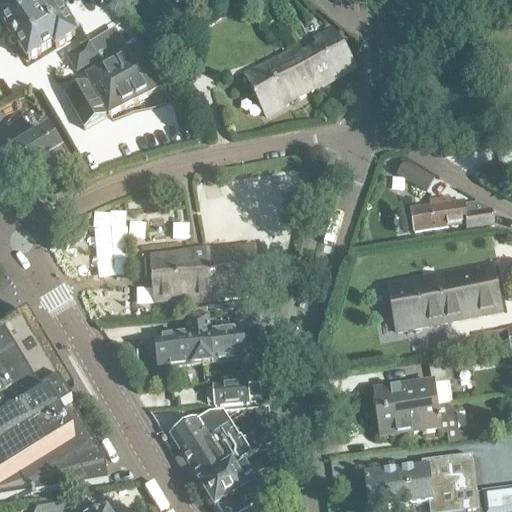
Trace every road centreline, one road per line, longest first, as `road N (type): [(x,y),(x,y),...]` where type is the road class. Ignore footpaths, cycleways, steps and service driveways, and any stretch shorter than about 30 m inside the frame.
road 1 (residential): [(313,511),(300,375),(367,138)]
road 2 (residential): [(20,240),(126,184),(218,157),(367,138)]
road 3 (tertiary): [(183,511),(20,240)]
road 4 (residential): [(367,138),(392,138),(511,210)]
